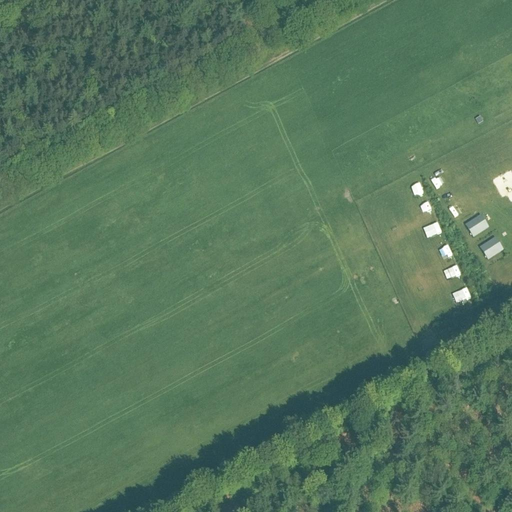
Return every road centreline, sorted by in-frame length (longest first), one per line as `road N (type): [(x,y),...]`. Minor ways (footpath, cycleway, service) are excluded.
road 1 (track): [(511,327),(172,511)]
road 2 (track): [(379,0),(41,185)]
